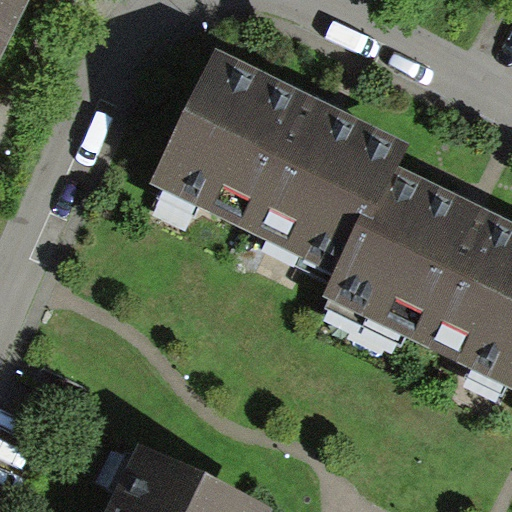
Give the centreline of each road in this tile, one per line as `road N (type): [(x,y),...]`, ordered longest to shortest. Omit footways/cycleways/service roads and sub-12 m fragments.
road 1 (residential): [(154,0),(117,27),(0,294)]
road 2 (residential): [(511,95),(322,0)]
